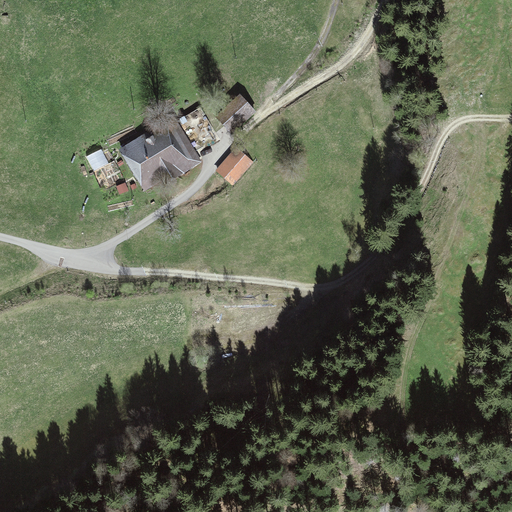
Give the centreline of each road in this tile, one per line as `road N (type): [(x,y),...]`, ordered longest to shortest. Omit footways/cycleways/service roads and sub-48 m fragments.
road 1 (track): [(511,116),(452,126),(393,234),(333,284),(145,272),(84,259)]
road 2 (track): [(511,500),(470,484),(409,430),(401,401),(415,333),(490,117)]
road 3 (track): [(84,259),(196,185),(312,58),(337,0)]
road 4 (track): [(249,124),(344,63),(385,0)]
